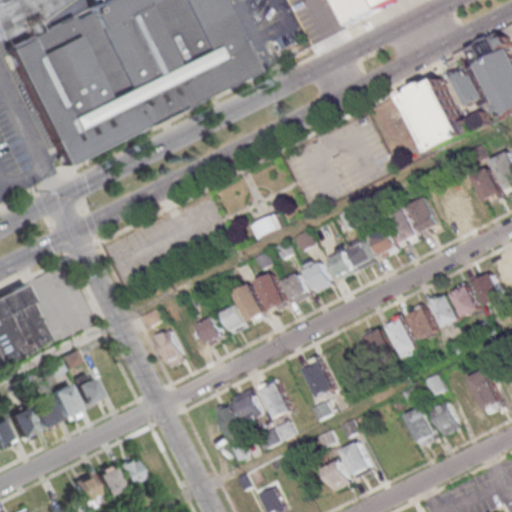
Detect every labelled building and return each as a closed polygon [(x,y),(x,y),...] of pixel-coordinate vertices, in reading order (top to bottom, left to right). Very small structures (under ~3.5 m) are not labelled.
[(64,0),(62,2),(2,39),(0,35),(0,0),(64,0)] [(226,0),(260,67),(68,162),(13,50),(114,0),(226,0)] [(393,0),(335,0),(347,23),(393,0)] [(508,116),(511,114),(511,26),(458,54),(460,57),(453,60),(456,68),(472,60),(476,69),(483,66),(508,116)] [(461,78),(476,106),(494,97),(479,69),(461,78)] [(442,150),(418,103),(416,103),(412,95),(423,90),(421,87),(437,80),(438,82),(448,77),(452,85),(451,85),(475,133),(442,150)] [(486,126),(493,119),(486,112),(479,120),(486,126)] [(491,156),(485,144),(472,150),(478,162),(491,156)] [(509,191),(511,189),(511,151),(494,160),(509,191)] [(505,193),(492,167),(475,176),(488,202),(505,193)] [(426,233),(442,225),(429,197),(413,205),(426,233)] [(357,208),(371,201),(378,216),(364,222),(357,208)] [(421,237),(405,202),(388,210),(404,245),(421,237)] [(350,230),(362,224),(354,209),(342,215),(350,230)] [(287,227),(280,213),(257,225),(264,239),(287,227)] [(399,248),(389,228),(374,236),(383,256),(399,248)] [(304,250),(317,244),(309,229),(297,236),(304,250)] [(276,247),(282,260),(296,253),(290,241),(276,247)] [(368,241),(378,262),(362,270),(352,249),(368,241)] [(357,271),(344,247),(337,250),(339,254),(331,258),(341,279),(357,271)] [(257,257),(263,268),(276,262),(269,250),(257,257)] [(511,295),(511,260),(497,269),(511,295)] [(304,267),(319,294),(336,285),(324,262),(316,266),(314,261),(304,267)] [(490,305),(506,297),(491,268),(477,275),(480,281),(478,282),(490,305)] [(282,281),(292,301),(296,299),(297,302),(311,296),(301,273),(282,281)] [(257,283),(272,311),(288,302),(274,274),(257,283)] [(0,295),(24,283),(52,339),(34,348),(31,342),(25,345),(0,297),(0,295)] [(235,293),(250,322),(267,313),(252,284),(235,293)] [(454,294),(470,286),(482,310),(466,318),(454,294)] [(433,305),(446,329),(464,320),(451,294),(443,299),(442,296),(434,299),(436,303),(433,305)] [(31,342),(34,348),(1,365),(0,362),(0,297),(25,345),(31,342)] [(410,317),(420,312),(417,307),(425,303),(440,332),(423,341),(410,317)] [(234,333),(250,325),(239,304),(223,313),(234,333)] [(143,315),(149,328),(164,320),(157,307),(143,315)] [(214,314),(225,335),(217,340),(218,342),(211,345),(199,322),(214,314)] [(389,327),(404,356),(420,347),(403,315),(391,321),(393,326),(389,327)] [(478,327),(484,339),(498,332),(492,320),(478,327)] [(182,332),(191,353),(207,346),(198,325),(182,332)] [(156,335),(172,368),(190,360),(174,326),(156,335)] [(367,339),(384,330),(398,358),(381,367),(367,339)] [(453,341),(462,337),(467,349),(458,353),(453,341)] [(82,362),(68,369),(62,356),(75,349),(82,362)] [(305,369),(308,368),(306,364),(320,357),(337,389),(319,398),(305,369)] [(53,375),(65,369),(59,358),(48,363),(53,375)] [(511,401),(511,364),(511,362),(494,370),(509,403),(511,401)] [(470,378),(485,411),(502,403),(486,370),(470,378)] [(85,409),(100,402),(87,372),(72,379),(85,409)] [(448,389),(434,397),(426,382),(440,374),(448,389)] [(278,418),(294,411),(278,377),(262,385),(278,418)] [(65,419),(81,411),(69,385),(53,393),(65,419)] [(411,404),(424,398),(418,385),(405,392),(411,404)] [(486,413),(472,386),(456,395),(469,421),(486,413)] [(251,424),(259,420),(257,416),(264,412),(253,388),(237,396),(251,424)] [(60,420),(44,427),(33,404),(49,397),(60,420)] [(314,410),(320,420),(335,412),(329,402),(314,410)] [(217,408),(233,437),(241,433),(244,439),(252,434),(235,403),(225,408),(224,404),(217,408)] [(448,403),(462,429),(446,437),(432,411),(448,403)] [(37,430),(22,438),(11,416),(26,408),(37,430)] [(424,448),(440,440),(424,408),(408,416),(424,448)] [(197,417),(209,444),(227,436),(214,409),(197,417)] [(0,448),(0,419),(5,417),(17,440),(0,448)] [(343,425),(355,419),(361,431),(349,437),(343,425)] [(277,427),(283,440),(298,433),(292,420),(277,427)] [(259,435),(266,449),(281,441),(274,428),(259,435)] [(333,430),(339,442),(325,449),(319,437),(333,430)] [(373,469),(360,441),(343,449),(357,477),(373,469)] [(233,448),(243,443),(250,455),(240,460),(233,448)] [(168,471),(156,445),(138,453),(150,479),(168,471)] [(352,483),(339,458),(324,466),(337,491),(352,483)] [(135,461),(144,478),(129,486),(119,466),(119,464),(123,462),(125,463),(130,461),(131,463),(135,461)] [(96,476),(100,474),(99,470),(106,466),(108,469),(112,467),(123,488),(107,496),(96,476)] [(244,490),(254,485),(248,473),(238,478),(244,490)] [(73,482),(89,474),(99,495),(83,503),(73,482)] [(275,511),(285,507),(275,487),(260,495),(267,511),(275,511)] [(31,504),(34,511),(56,511),(50,497),(31,504)]
